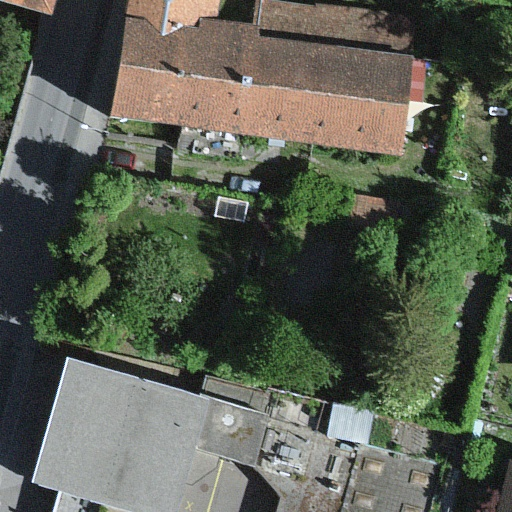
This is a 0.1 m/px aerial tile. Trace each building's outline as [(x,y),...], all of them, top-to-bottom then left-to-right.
[(37,0),(0,0),(0,6),(33,16),(37,0)] [(223,0),(120,0),(106,111),(395,148),(406,60),(253,41),(255,26),(221,22),(223,0)] [(258,1),(255,26),(253,41),(406,60),(412,19),(258,1)] [(204,398),(49,355),(15,479),(55,490),(48,511),(103,511),(105,504),(133,511),(172,511),(191,447),(204,398)] [(428,511),(442,465),(204,398),(191,447),(251,464),(281,494),(276,511),(428,511)] [(511,511),(511,462),(501,459),(487,511),(511,511)]
